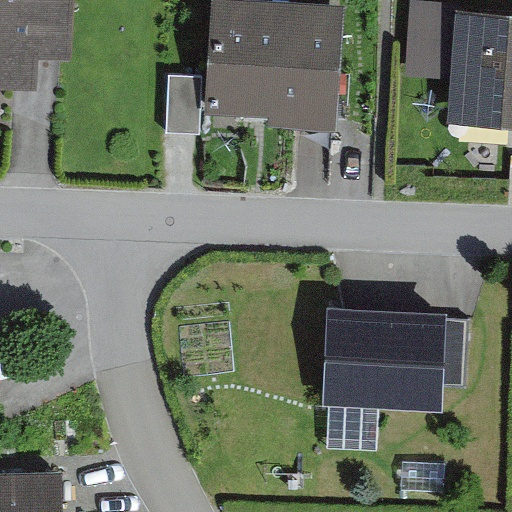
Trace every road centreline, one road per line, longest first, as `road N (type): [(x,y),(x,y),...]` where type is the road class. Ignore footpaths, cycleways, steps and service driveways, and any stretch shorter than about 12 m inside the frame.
road 1 (residential): [(511,229),(117,215)]
road 2 (residential): [(117,215),(123,361),(141,435),(187,511)]
